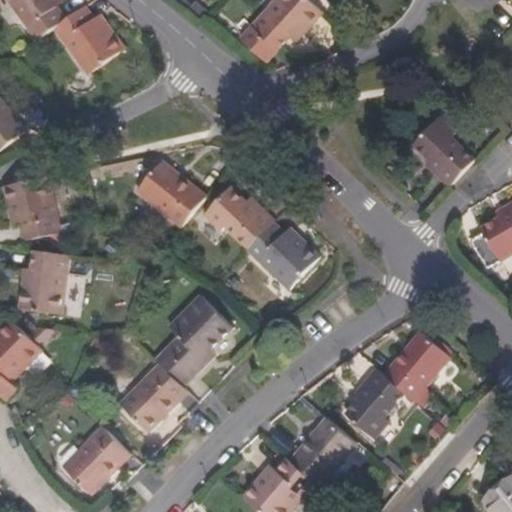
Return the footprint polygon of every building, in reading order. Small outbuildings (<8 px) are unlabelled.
[(9,0),(39,42),(56,29),(67,22),(58,8),(51,0),(9,0)] [(63,5),(60,0),(51,0),(58,8),(63,5)] [(323,14),(308,0),(279,0),(242,41),(267,64),(291,39),(296,44),(323,14)] [(104,34),(95,21),(86,8),(67,22),(56,29),(90,76),(126,50),(111,29),(104,34)] [(102,16),(95,21),(104,34),(111,29),(102,16)] [(0,111),(0,110),(0,153),(26,133),(6,107),(0,111)] [(451,187),(474,163),(476,161),(452,140),(456,135),(440,119),(415,146),(430,161),(426,166),(450,188),(451,187)] [(184,228),(208,199),(163,164),(140,193),(184,228)] [(21,217),(23,226),(27,243),(61,235),(49,178),(7,187),(13,218),(21,217)] [(250,250),(275,224),(276,224),(256,204),(252,209),(247,205),(232,190),(206,217),(222,232),(226,228),(250,250)] [(251,200),(247,205),(252,209),(256,204),(251,200)] [(511,205),(501,212),(504,217),(498,221),(480,231),(482,234),(470,240),(485,270),(511,254),(511,205)] [(495,215),(498,221),(504,217),(501,212),(495,215)] [(15,228),(23,226),(21,217),(13,218),(15,228)] [(295,243),(286,235),(275,224),(250,250),(249,252),(290,290),(321,258),(300,238),(295,243)] [(292,230),(286,235),(295,243),(300,238),(292,230)] [(72,256),(37,251),(34,271),(32,287),(25,286),(22,311),(63,317),(72,256)] [(27,270),(25,286),(32,287),(34,271),(27,270)] [(157,361),(162,365),(184,388),(207,365),(203,360),(211,352),(234,329),(203,298),(171,329),(181,339),(157,361)] [(43,329),(32,340),(14,323),(0,336),(0,342),(2,345),(0,347),(0,395),(6,401),(18,391),(13,385),(44,353),(38,346),(43,342),(45,345),(59,331),(43,329)] [(387,376),(407,394),(416,401),(452,358),(422,333),(387,376)] [(216,356),(211,352),(203,360),(207,365),(216,356)] [(189,394),(184,388),(162,365),(121,406),(149,434),(189,394)] [(386,419),(407,394),(387,376),(379,369),(360,391),(365,395),(361,401),(347,417),(375,441),(391,423),(386,419)] [(356,396),(361,401),(365,395),(360,391),(356,396)] [(292,462),(316,483),(322,488),(359,444),(330,419),(292,462)] [(133,456),(106,429),(65,469),(92,497),(133,456)] [(264,476),(245,498),(260,511),(291,511),(316,483),(292,462),(289,460),(277,474),(270,482),(264,476)] [(271,469),(264,476),(270,482),(277,474),(271,469)] [(496,511),(511,511),(511,484),(489,503),(496,511)]
